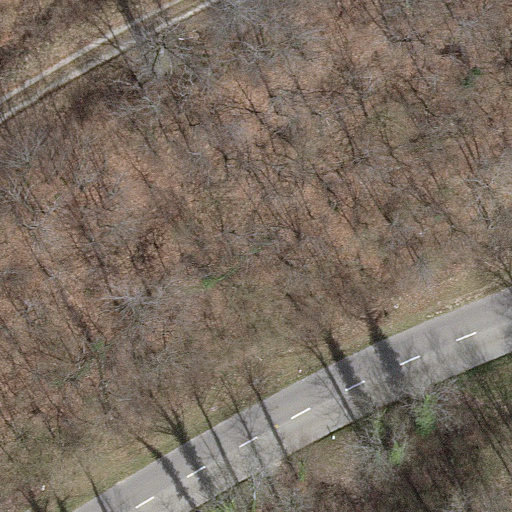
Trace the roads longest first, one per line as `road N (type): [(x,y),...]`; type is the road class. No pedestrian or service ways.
road 1 (secondary): [(511,326),(438,353),(150,511)]
road 2 (track): [(0,113),(30,88),(213,0)]
